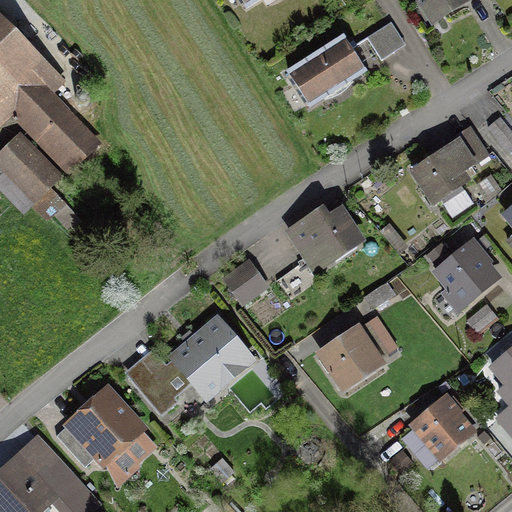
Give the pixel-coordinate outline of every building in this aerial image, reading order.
[(239,0),(245,8),(257,0),(239,0)] [(423,7),(432,21),(463,1),(462,0),(418,0),(420,2),(418,4),(420,8),(423,7)] [(0,19),(0,104),(65,172),(95,143),(47,94),(60,81),(0,19)] [(392,54),(378,31),(365,39),(380,62),(392,54)] [(308,107),(362,73),(341,39),(287,74),(308,107)] [(511,147),(511,136),(498,120),(486,129),(506,152),(511,147)] [(486,157),(470,133),(411,172),(433,205),(439,201),(450,218),(471,205),(459,187),(465,184),(459,175),(486,157)] [(21,138),(0,158),(0,192),(21,214),(59,177),(21,138)] [(31,207),(45,222),(63,205),(50,190),(31,207)] [(319,210),(287,232),(303,257),(315,249),(326,264),(358,242),(339,213),(326,221),(319,210)] [(441,296),(455,313),(495,280),(480,262),(484,259),(480,253),(475,257),(467,247),(451,260),(439,246),(426,257),(438,271),(435,273),(449,290),(441,296)] [(265,288),(247,264),(223,281),(240,305),(265,288)] [(384,285),(363,299),(371,311),(392,297),(384,285)] [(475,334),(494,318),(485,307),(466,322),(475,334)] [(203,399),(249,360),(217,322),(171,361),(172,362),(138,390),(160,416),(175,403),(162,387),(180,371),(203,399)] [(357,331),(351,335),(347,329),(335,338),(338,343),(319,356),(341,389),(378,364),(357,331)] [(511,438),(511,350),(490,368),(506,387),(497,394),(510,408),(496,419),(511,438)] [(104,392),(67,426),(102,465),(140,431),(104,392)] [(470,434),(443,401),(412,427),(439,459),(470,434)] [(83,469),(92,461),(83,451),(74,460),(83,469)] [(89,511),(96,506),(71,479),(60,489),(29,455),(18,466),(14,462),(0,475),(0,511),(36,511),(49,500),(60,511),(89,511)]
